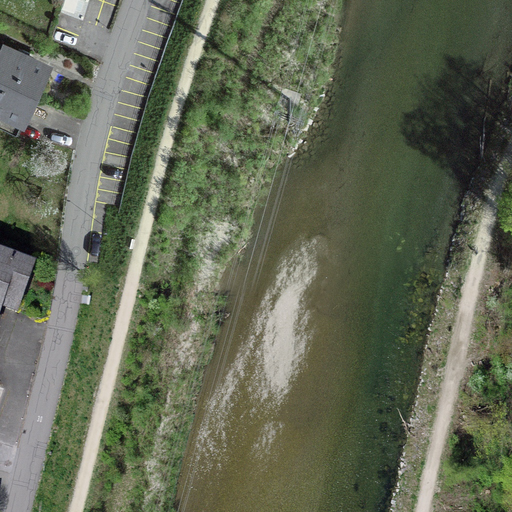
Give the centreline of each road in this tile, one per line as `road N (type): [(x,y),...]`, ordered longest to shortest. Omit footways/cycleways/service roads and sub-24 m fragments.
road 1 (track): [(212,0),(162,144),(72,511)]
road 2 (residential): [(137,0),(102,100),(19,511)]
